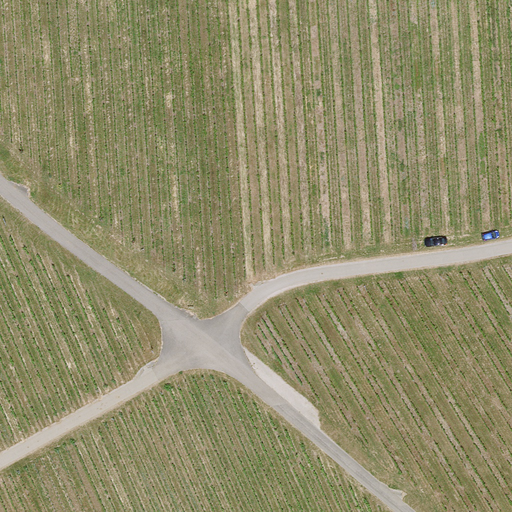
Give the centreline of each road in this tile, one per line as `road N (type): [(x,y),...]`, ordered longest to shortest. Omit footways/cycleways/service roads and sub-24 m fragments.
road 1 (track): [(0,176),(85,254),(242,371),(409,511)]
road 2 (track): [(196,337),(154,377),(0,463)]
